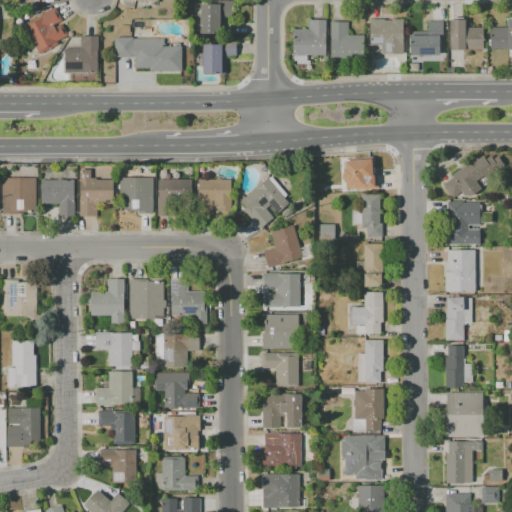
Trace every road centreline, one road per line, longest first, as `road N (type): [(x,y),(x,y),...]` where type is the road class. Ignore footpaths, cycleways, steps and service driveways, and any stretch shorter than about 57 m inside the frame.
road 1 (residential): [(415,511),(412,92)]
road 2 (primary): [(412,92),(268,104),(45,104)]
road 3 (residential): [(69,251),(66,473),(0,486)]
road 4 (residential): [(229,251),(231,511)]
road 5 (primary): [(269,146),(511,134)]
road 6 (residential): [(0,251),(229,251)]
road 7 (primary): [(0,147),(161,147)]
road 8 (residential): [(267,0),(269,146)]
